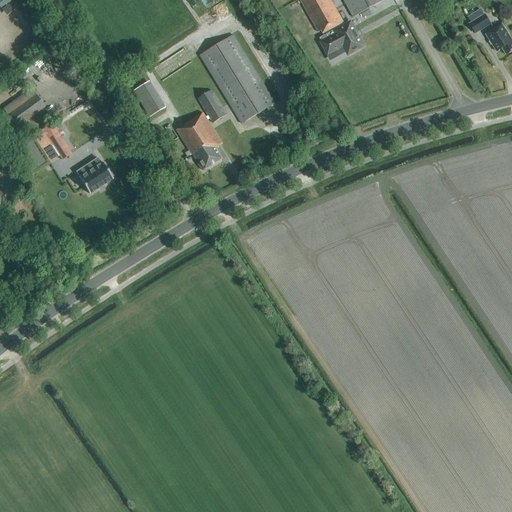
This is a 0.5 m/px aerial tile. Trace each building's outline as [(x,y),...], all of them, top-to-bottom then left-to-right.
[(270,0),(289,35),(306,26),(291,0),(270,0)] [(323,34),(332,29),(343,23),(330,0),(300,0),(318,33),(321,31),(323,34)] [(343,0),(353,18),(384,0),(343,0)] [(483,16),(480,10),(467,18),(471,23),(469,24),(476,35),(491,25),(485,15),(483,16)] [(342,47),(347,56),(365,46),(351,21),(319,39),(322,43),(321,43),(328,55),(342,47)] [(506,57),(511,52),(511,40),(502,24),(485,35),(497,53),(502,50),(506,57)] [(242,124),(275,104),(234,36),(200,56),(242,124)] [(148,117),(165,107),(148,79),(132,90),(148,117)] [(213,124),(226,115),(212,91),(198,99),(209,117),(206,118),(203,113),(176,130),(202,171),(205,169),(205,170),(222,159),(215,149),(223,144),(208,121),(210,120),(213,124)] [(18,131),(29,123),(28,121),(45,108),(35,94),(6,115),(18,131)] [(173,141),(178,138),(170,125),(164,128),(173,141)] [(53,126),(43,132),(62,161),(71,155),(53,126)] [(17,145),(28,171),(44,164),(33,138),(17,145)] [(101,163),(98,158),(75,173),(89,195),(113,180),(102,163),(101,163)]
